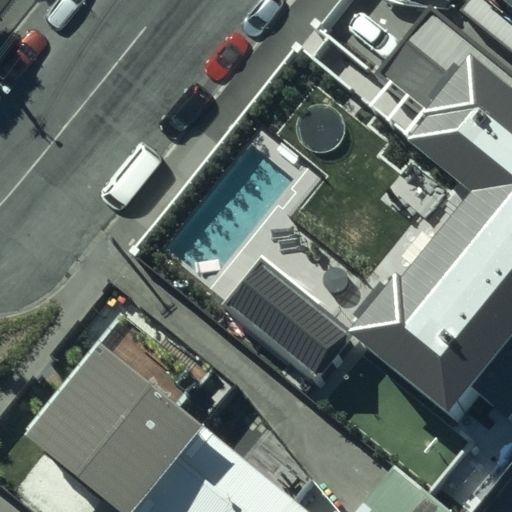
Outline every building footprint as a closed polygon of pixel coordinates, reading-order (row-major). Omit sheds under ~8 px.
[(511,0),(460,0),(511,39),(511,0)] [(298,201),(207,310),(433,494),(476,442),(444,416),(483,369),(500,382),(511,367),(511,298),(491,281),(461,319),(372,247),(366,256),(298,201)] [(285,511),(116,375),(37,471),(88,511),(285,511)] [(479,511),(510,472),(481,446),(446,492),(472,511),(479,511)] [(418,511),(388,487),(366,511),(418,511)]
